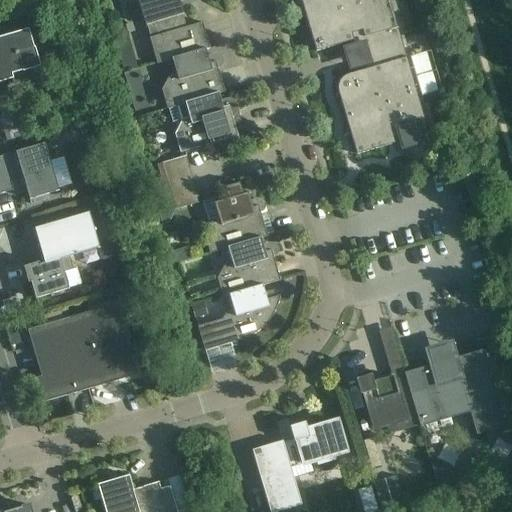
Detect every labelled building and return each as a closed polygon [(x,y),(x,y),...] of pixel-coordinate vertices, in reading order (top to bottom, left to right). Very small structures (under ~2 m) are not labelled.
[(183,15),(179,0),(142,0),(138,1),(145,26),(146,26),(150,38),(186,28),(182,15),(183,15)] [(352,41),(361,71),(347,75),(342,77),(339,82),(337,87),(338,93),(356,155),(400,142),(402,149),(424,143),(422,136),(428,134),(393,13),(397,12),(393,0),(300,0),(316,52),(352,41)] [(150,38),(149,38),(156,65),(172,60),(172,59),(177,58),(205,49),(206,50),(209,49),(202,23),(186,28),(150,38)] [(0,93),(6,92),(3,82),(12,79),(13,84),(42,76),(28,29),(0,37),(0,93)] [(215,71),(213,63),(210,64),(206,50),(205,49),(177,58),(183,80),(215,71)] [(172,59),(172,60),(176,74),(169,76),(161,90),(167,109),(168,109),(185,104),(185,103),(218,94),(219,94),(224,92),(215,62),(213,63),(215,71),(183,80),(177,58),(172,59)] [(185,104),(168,109),(172,123),(179,126),(174,134),(180,154),(212,144),(215,156),(241,148),(228,106),(223,108),(219,94),(218,94),(185,103),(185,104)] [(17,111),(0,116),(0,123),(4,135),(22,130),(22,127),(17,111)] [(45,144),(15,152),(0,156),(0,194),(13,190),(11,182),(23,179),(25,187),(31,205),(47,200),(46,195),(59,191),(45,144)] [(228,170),(264,163),(262,151),(226,158),(228,170)] [(162,163),(165,175),(189,168),(186,156),(162,163)] [(189,168),(165,175),(169,187),(193,180),(189,168)] [(169,187),(172,198),(196,191),(193,180),(169,187)] [(226,223),(260,213),(258,206),(252,208),(248,193),(242,195),(239,183),(225,188),(228,199),(214,203),(218,218),(225,216),(226,223)] [(199,203),(196,191),(172,198),(169,187),(152,192),(161,225),(168,223),(175,210),(199,203)] [(347,193),(334,197),(341,216),(354,211),(347,193)] [(272,220),(291,217),(289,203),(270,206),(272,220)] [(69,257),(99,248),(89,213),(34,229),(45,263),(45,264),(69,257)] [(225,216),(218,218),(211,220),(204,235),(209,254),(227,249),(227,248),(261,238),(261,239),(267,237),(260,213),(226,223),(225,216)] [(227,248),(227,249),(231,262),(224,264),(217,279),(222,298),(229,296),(262,286),(263,286),(280,281),(271,251),(265,252),(261,239),(261,238),(227,248)] [(117,256),(114,244),(99,248),(96,249),(100,261),(117,256)] [(183,248),(167,253),(171,265),(178,263),(186,260),(183,248)] [(45,264),(45,263),(39,265),(39,262),(23,267),(28,283),(31,282),(35,299),(50,295),(51,298),(64,294),(63,291),(69,289),(64,273),(73,270),(69,257),(45,264)] [(221,320),(209,324),(197,327),(205,351),(240,341),(244,339),(248,338),(251,336),(255,334),(258,331),(262,329),(265,326),(268,323),(270,319),(272,316),(274,312),(276,308),(277,304),(279,300),(279,296),(267,300),(263,286),(262,286),(229,296),(233,310),(226,312),(221,320)] [(73,392),(73,394),(137,375),(137,374),(136,374),(115,304),(106,307),(104,299),(96,302),(98,309),(28,330),(28,329),(27,330),(41,377),(35,378),(42,403),(67,396),(66,394),(73,392)] [(404,374),(405,377),(419,425),(420,427),(469,413),(476,436),(485,433),(489,434),(493,435),(497,434),(500,432),(503,430),(506,427),(511,425),(511,415),(492,348),(454,359),(453,353),(430,360),(432,365),(404,374)] [(392,377),(373,383),(371,375),(355,379),(360,395),(364,394),(374,428),(386,425),(387,427),(389,430),(391,431),(394,431),(397,431),(419,425),(405,377),(393,380),(392,377)] [(282,441),(252,451),(269,511),(278,511),(301,505),(290,468),(312,462),(314,465),(317,468),(320,470),(324,471),(328,470),(331,469),(334,466),(336,463),(337,459),(337,455),(346,452),(337,421),(307,430),(305,422),(289,427),(293,440),(283,443),(282,441)] [(368,476),(384,471),(375,440),(359,444),(368,476)] [(411,470),(415,458),(402,454),(399,466),(411,470)] [(135,497),(133,490),(129,476),(97,485),(105,511),(176,511),(169,487),(156,491),(157,493),(149,495),(149,493),(135,497)] [(402,499),(396,476),(373,483),(380,506),(402,499)]
